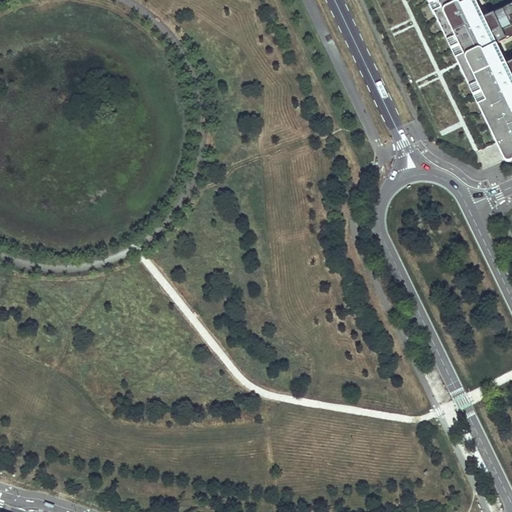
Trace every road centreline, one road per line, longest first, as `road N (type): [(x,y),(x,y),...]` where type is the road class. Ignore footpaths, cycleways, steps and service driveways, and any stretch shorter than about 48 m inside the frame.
road 1 (secondary): [(414,174),(383,198),(383,241),(511,505)]
road 2 (secondary): [(334,0),(414,174)]
